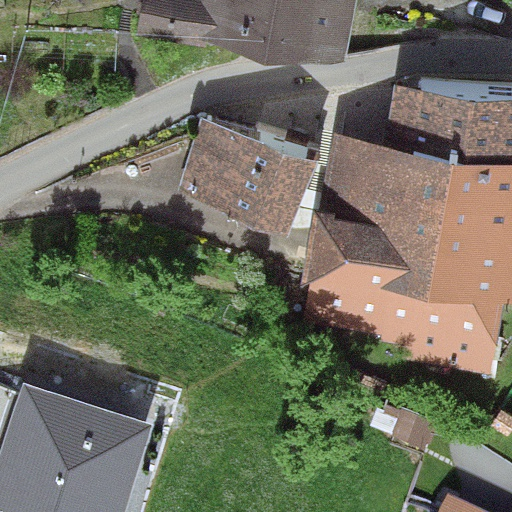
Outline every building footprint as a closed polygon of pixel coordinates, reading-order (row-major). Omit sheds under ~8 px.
[(143,0),(138,32),(345,66),(355,0),(143,0)] [(511,100),(395,81),(384,143),(330,134),(300,320),(378,333),(376,345),(413,351),(411,362),(492,376),(504,303),(511,303),(511,100)] [(202,120),(176,192),(290,233),(316,161),(202,120)] [(123,511),(153,423),(24,382),(0,456),(0,511),(123,511)] [(489,511),(448,493),(439,511),(489,511)]
